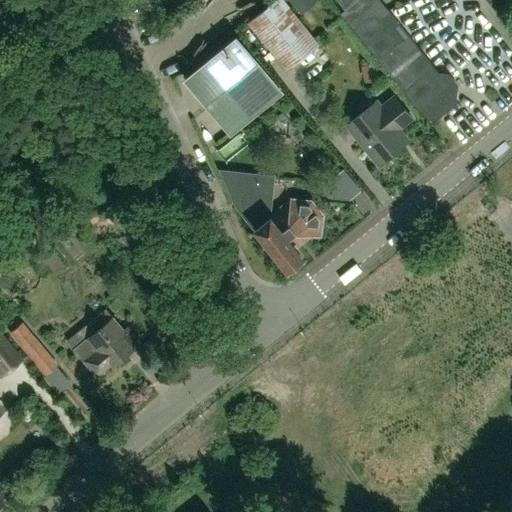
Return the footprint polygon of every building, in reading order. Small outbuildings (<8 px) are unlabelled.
[(273,0),(247,22),(286,70),(319,44),(283,0),(273,0)] [(290,0),(298,9),(309,0),(290,0)] [(335,0),(344,10),(339,13),(421,115),(434,116),(452,102),(454,86),(446,76),(436,75),(375,0),(335,0)] [(185,78),(226,130),(276,90),(276,89),(235,38),(234,38),(185,77),(185,78)] [(398,128),(412,117),(394,95),(381,106),(376,100),(346,124),(378,164),(407,140),(398,128)] [(333,176),(330,198),(348,199),(360,190),(343,168),(333,176)] [(285,267),(299,256),(290,244),(304,233),(317,235),(319,235),(319,233),(321,217),(322,216),(321,214),(320,214),(311,202),(310,201),(309,201),(292,199),(292,198),(291,198),(291,199),(291,200),(290,207),(272,221),(270,218),(271,217),(271,216),(270,217),(270,216),(269,217),(268,216),(272,177),(221,172),(236,206),(254,227),(255,228),(254,229),(255,230),(256,229),(265,241),(264,242),(265,243),(266,242),(275,254),(274,254),(275,255),(276,255),(285,267)] [(130,323),(122,329),(112,317),(105,309),(67,340),(74,348),(73,349),(96,376),(111,363),(112,364),(132,347),(129,344),(140,336),(130,323)] [(0,332),(0,374),(1,376),(22,359),(0,332)] [(57,364),(33,335),(21,346),(44,374),(57,364)]
